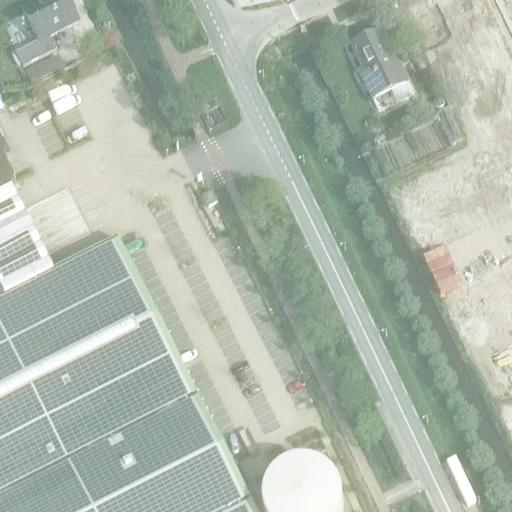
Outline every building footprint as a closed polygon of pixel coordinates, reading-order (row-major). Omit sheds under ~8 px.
[(49,39),(79,24),(66,0),(47,0),(22,13),(38,44),(15,55),(23,70),(56,53),(49,39)] [(442,30),(422,40),(430,56),(469,37),(462,23),(478,16),(477,14),(472,2),(471,2),(470,0),(443,0),(445,3),(432,9),(442,30)] [(420,47),(403,15),(393,20),(409,52),(420,47)] [(412,97),(381,33),(351,48),(367,80),(363,82),(373,102),(390,93),(396,104),(412,97)] [(469,37),(430,56),(438,71),(458,62),(467,82),(502,65),(498,56),(492,44),(491,43),(476,50),(469,37)] [(477,102),(457,111),(465,127),(504,108),(497,94),(511,87),(511,85),(511,84),(506,73),(502,65),(467,82),(477,102)] [(25,75),(31,87),(47,79),(40,67),(25,75)] [(504,108),(465,127),(472,143),(492,133),(502,153),(511,148),(511,120),(510,121),(504,108)] [(0,197),(12,191),(15,184),(4,162),(6,153),(0,141),(0,197)] [(511,173),(492,183),(500,199),(511,193),(511,148),(502,153),(511,173)] [(444,165),(428,172),(447,212),(461,205),(468,220),(470,220),(482,214),(491,209),(471,168),(450,178),(444,165)] [(422,200),(401,210),(418,245),(428,240),(428,241),(440,235),(440,234),(441,233),(434,218),(447,212),(428,172),(412,180),(422,200)] [(0,286),(4,285),(9,294),(54,272),(39,242),(22,212),(12,192),(12,191),(0,197),(0,286)] [(211,193),(202,198),(208,209),(217,205),(211,193)] [(0,286),(0,511),(253,511),(116,240),(54,272),(9,294),(4,285),(0,286)] [(505,302),(492,308),(511,347),(511,346),(511,279),(511,280),(511,279),(499,285),(497,286),(505,302)] [(457,306),(447,311),(464,345),(485,335),(495,355),(511,347),(492,308),(478,315),(470,299),(469,300),(457,306)] [(266,468),(270,511),(344,511),(340,469),(318,471),(318,463),(266,468)]
